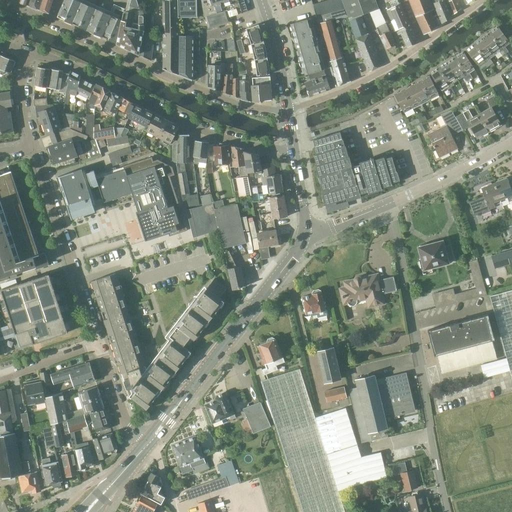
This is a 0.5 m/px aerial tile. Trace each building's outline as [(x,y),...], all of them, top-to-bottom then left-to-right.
[(29,0),(28,5),(39,10),(42,0),(29,0)] [(42,0),(39,10),(48,13),(52,0),(42,0)] [(64,0),(57,17),(117,43),(121,20),(76,0),(64,0)] [(143,9),(140,0),(128,0),(125,11),(135,11),(143,9)] [(163,68),(178,74),(178,11),(177,0),(162,0),(164,35),(163,68)] [(195,0),(177,0),(178,14),(195,14),(195,0)] [(243,12),(239,0),(201,0),(204,16),(228,9),(230,16),(243,12)] [(316,17),(324,15),(345,9),(355,38),(367,33),(361,15),(370,12),(375,26),(379,36),(386,49),(388,48),(389,50),(390,51),(395,48),(396,47),(394,45),(396,44),(387,27),(379,8),(378,8),(374,0),(329,0),(313,5),(316,17)] [(394,19),(400,31),(410,26),(400,3),(398,4),(396,0),(392,0),(389,2),(391,7),(390,8),(391,10),(388,12),(392,20),(394,19)] [(408,0),(410,4),(412,8),(424,35),(437,26),(433,16),(431,11),(433,10),(429,0),(408,0)] [(432,0),(437,14),(433,16),(437,26),(451,16),(444,0),(432,0)] [(452,15),(461,8),(457,0),(450,0),(447,2),(446,2),(452,15)] [(144,10),(135,11),(132,27),(128,48),(140,54),(143,33),(143,30),(144,10)] [(226,10),(205,16),(205,17),(212,16),(213,21),(215,20),(217,26),(230,22),(226,10)] [(124,12),(117,43),(128,48),(132,27),(135,11),(124,12)] [(326,21),(324,15),(316,17),(336,87),(350,81),(333,20),(326,21)] [(297,49),(317,44),(310,18),(290,24),(292,30),(290,34),(292,41),(296,43),(297,49)] [(251,44),(263,40),(258,24),(246,28),(251,44)] [(410,26),(400,31),(399,31),(407,48),(417,41),(410,26)] [(497,26),(489,33),(505,53),(508,51),(505,47),(510,43),(497,26)] [(152,60),(155,34),(143,33),(140,54),(152,60)] [(481,38),(494,55),(499,51),(502,56),(505,53),(489,33),(481,38)] [(369,72),(381,65),(368,34),(355,39),(369,72)] [(193,35),(178,35),(178,74),(193,80),(193,35)] [(481,38),(473,44),(489,65),(493,62),(490,58),(494,55),(481,38)] [(267,57),(263,40),(251,44),(254,59),(267,57)] [(308,74),(308,77),(314,75),(322,73),(322,74),(325,74),(323,69),(324,69),(317,44),(297,49),(299,55),(297,59),(300,66),(303,68),(305,75),(308,74)] [(466,50),(478,67),(483,63),(487,67),(489,65),(473,44),(466,50)] [(6,53),(0,50),(0,73),(3,75),(7,73),(8,72),(11,73),(16,61),(4,56),(6,53)] [(462,52),(454,57),(468,80),(471,77),(468,73),(474,70),(462,52)] [(269,74),(267,57),(254,59),(257,75),(269,74)] [(446,62),(457,80),(462,77),(465,81),(468,80),(454,57),(446,62)] [(446,62),(438,67),(450,87),(453,85),(452,83),(457,80),(446,62)] [(209,65),(208,86),(221,91),(222,73),(224,73),(224,63),(221,63),(220,65),(209,65)] [(225,63),(224,63),(224,73),(222,73),(221,91),(240,98),(239,77),(234,77),(234,74),(232,74),(233,63),(225,63)] [(35,85),(47,87),(50,68),(38,66),(35,85)] [(447,89),(450,87),(438,67),(430,73),(436,83),(440,90),(446,87),(447,89)] [(59,92),(65,93),(67,82),(65,81),(69,73),(63,72),(63,70),(50,68),(47,87),(60,89),(59,92)] [(76,95),(76,92),(80,76),(70,71),(69,73),(65,81),(67,82),(65,93),(64,103),(67,104),(69,94),(76,95)] [(322,73),(314,75),(320,93),(330,89),(325,75),(325,74),(322,74),(322,73)] [(245,100),(253,101),(252,93),(249,92),(249,81),(245,80),(245,74),(239,74),(239,77),(240,98),(245,100)] [(309,97),(320,93),(314,75),(308,77),(310,81),(304,82),(309,97)] [(94,83),(80,76),(76,92),(87,97),(89,92),(89,93),(94,83)] [(251,85),(252,93),(253,101),(261,102),(261,100),(271,99),(270,76),(252,77),(253,85),(251,85)] [(420,81),(430,100),(438,95),(429,76),(420,81)] [(411,85),(421,104),(430,100),(420,81),(411,85)] [(95,105),(103,87),(96,84),(89,100),(87,103),(90,104),(90,108),(95,109),(95,105)] [(411,85),(403,90),(413,108),(421,104),(411,85)] [(110,91),(103,87),(95,105),(102,108),(110,91)] [(413,108),(403,90),(394,94),(403,113),(413,108)] [(0,93),(0,113),(8,112),(7,106),(12,105),(10,92),(0,93)] [(123,97),(112,92),(105,108),(111,111),(109,116),(113,118),(123,97)] [(478,114),(488,132),(500,125),(494,113),(501,109),(494,96),(486,100),(490,108),(478,114)] [(133,103),(124,98),(118,109),(115,115),(124,119),(133,103)] [(50,132),(51,134),(62,131),(53,104),(47,104),(35,106),(37,118),(41,116),(47,134),(50,132)] [(153,113),(135,104),(129,117),(147,126),(153,113)] [(451,136),(462,130),(455,117),(451,110),(441,114),(446,125),(427,134),(438,157),(457,148),(451,136)] [(468,110),(455,117),(462,130),(469,126),(476,138),(488,132),(478,114),(472,118),(468,110)] [(8,112),(0,113),(0,133),(13,131),(10,112),(8,112)] [(179,126),(156,114),(147,131),(170,143),(179,126)] [(86,118),(86,134),(88,136),(93,138),(94,125),(94,118),(86,118)] [(420,123),(418,118),(408,123),(410,127),(420,123)] [(62,119),(66,129),(70,128),(71,129),(72,120),(62,119)] [(96,139),(96,140),(115,137),(113,128),(113,127),(100,129),(99,124),(94,125),(93,138),(96,139)] [(66,129),(62,131),(51,134),(54,144),(49,146),(55,163),(77,156),(73,143),(87,139),(88,136),(86,134),(71,129),(70,128),(66,129)] [(124,128),(113,128),(115,137),(115,139),(116,139),(120,138),(122,137),(122,134),(124,128)] [(360,166),(355,167),(352,168),(352,166),(351,167),(348,156),(345,146),(344,146),(340,132),(319,138),(319,139),(313,141),(314,147),(313,148),(315,154),(313,155),(316,165),(314,166),(322,193),(321,194),(325,208),(359,198),(359,195),(367,192),(368,194),(382,190),(381,188),(392,185),(392,183),(401,181),(398,172),(397,173),(393,158),(386,160),(385,158),(375,161),(374,159),(359,164),(360,166)] [(178,135),(178,140),(179,178),(181,194),(185,207),(199,205),(198,194),(189,195),(186,169),(184,169),(183,162),(189,162),(189,134),(178,135)] [(104,139),(98,141),(100,148),(106,146),(104,139)] [(205,163),(206,158),(207,158),(209,141),(196,140),(193,164),(198,164),(198,163),(205,163)] [(214,146),(215,163),(215,167),(219,167),(219,164),(230,163),(228,145),(220,143),(219,146),(214,146)] [(251,196),(247,173),(243,151),(243,149),(231,146),(233,167),(239,166),(240,177),(236,178),(240,198),(251,196)] [(120,157),(132,153),(130,147),(108,154),(112,166),(122,163),(120,157)] [(259,155),(243,151),(247,173),(255,172),(255,174),(261,173),(264,186),(267,185),(266,177),(269,177),(267,164),(261,165),(259,155)] [(128,195),(142,240),(184,227),(170,179),(174,177),(173,170),(152,161),(150,155),(93,173),(103,204),(128,195)] [(57,169),(71,217),(94,209),(78,161),(57,169)] [(273,163),(267,164),(269,177),(266,177),(267,185),(269,194),(283,192),(280,174),(275,175),(273,163)] [(0,281),(9,279),(8,275),(16,272),(17,273),(24,270),(34,267),(35,270),(48,265),(49,265),(47,260),(45,253),(39,255),(35,256),(34,251),(37,250),(29,227),(26,228),(25,223),(26,222),(23,213),(22,214),(20,209),(22,208),(19,199),(17,200),(16,195),(17,195),(14,185),(13,186),(11,181),(13,181),(10,172),(11,172),(11,171),(0,174),(0,281)] [(507,178),(494,183),(500,200),(507,197),(508,201),(511,199),(511,189),(511,190),(507,178)] [(494,202),(500,200),(494,183),(481,188),(484,196),(469,202),(474,215),(481,212),(483,215),(490,211),(489,209),(495,206),(494,202)] [(210,194),(200,196),(202,205),(212,202),(210,194)] [(283,195),(270,197),(273,219),(286,216),(283,195)] [(214,210),(225,207),(223,200),(213,202),(214,210)] [(238,204),(225,207),(214,210),(223,248),(246,243),(238,204)] [(193,236),(209,233),(218,231),(212,205),(187,210),(193,236)] [(261,259),(267,258),(270,257),(268,246),(278,244),(276,230),(257,233),(261,259)] [(420,248),(423,259),(419,260),(422,270),(448,262),(448,260),(453,258),(449,246),(444,248),(443,242),(428,246),(428,244),(420,246),(421,248),(420,248)] [(511,249),(491,256),(495,268),(511,262),(511,249)] [(233,290),(241,288),(240,286),(245,285),(241,265),(236,266),(228,251),(224,252),(233,290)] [(477,289),(455,295),(453,288),(432,294),(436,308),(486,294),(476,260),(469,262),(477,289)] [(54,289),(54,288),(49,274),(47,274),(46,274),(46,275),(33,279),(33,278),(32,279),(30,280),(29,280),(29,281),(22,283),(21,282),(20,283),(21,283),(18,284),(18,283),(17,284),(4,288),(3,288),(1,289),(6,304),(5,304),(6,305),(10,318),(10,319),(11,319),(13,327),(0,331),(0,337),(15,333),(16,333),(20,347),(33,343),(33,344),(34,343),(36,342),(51,338),(52,337),(65,333),(66,333),(68,332),(63,318),(63,317),(63,316),(63,317),(59,303),(59,302),(58,302),(54,289)] [(227,288),(214,279),(169,336),(173,339),(151,368),(140,359),(112,274),(91,281),(126,389),(128,390),(130,389),(131,392),(129,396),(146,410),(191,352),(183,346),(190,337),(194,340),(224,302),(219,298),(227,288)] [(376,275),(360,279),(360,278),(359,277),(358,277),(357,277),(356,277),(355,278),(355,279),(355,280),(345,283),(347,288),(341,289),(344,303),(347,302),(348,303),(349,304),(349,305),(350,305),(351,305),(352,306),(353,306),(354,305),(355,305),(356,304),(357,303),(357,302),(357,301),(357,300),(367,297),(369,306),(383,303),(381,294),(397,291),(394,276),(378,280),(376,275)] [(321,290),(318,289),(314,290),(312,292),(312,295),(302,297),(306,314),(312,313),(313,319),(327,315),(321,290)] [(484,377),(510,371),(511,377),(511,289),(490,296),(506,357),(480,364),(484,377)] [(435,356),(437,356),(442,374),(497,358),(492,340),(495,340),(488,314),(428,331),(435,356)] [(260,360),(263,359),(267,368),(262,370),(264,374),(277,369),(276,365),(285,361),(276,338),(258,345),(261,354),(258,355),(260,360)] [(341,378),(334,347),(317,351),(325,382),(341,378)] [(74,387),(95,380),(89,362),(51,374),(54,383),(71,378),(74,387)] [(344,511),(338,491),(368,481),(387,477),(384,465),(381,452),(361,457),(345,408),(315,418),(299,369),(261,381),(302,511),(344,511)] [(50,385),(47,371),(40,373),(43,386),(50,385)] [(384,415),(391,414),(392,416),(414,411),(409,391),(407,392),(405,384),(407,383),(405,373),(384,379),(384,382),(377,384),(374,375),(355,379),(357,389),(353,390),(364,432),(367,441),(387,436),(385,428),(387,428),(385,418),(384,415)] [(45,402),(44,397),(40,380),(23,383),(24,391),(25,390),(26,395),(25,395),(27,405),(34,403),(35,404),(45,402)] [(0,476),(0,479),(19,475),(22,491),(31,489),(32,492),(40,490),(37,471),(30,473),(28,461),(20,463),(15,433),(13,433),(9,416),(8,411),(9,411),(5,390),(4,386),(0,387),(0,476)] [(62,392),(44,397),(45,402),(50,425),(91,412),(104,408),(97,386),(77,392),(83,408),(66,414),(62,392)] [(327,402),(347,397),(344,386),(324,391),(327,402)] [(234,415),(235,415),(226,394),(223,392),(217,395),(215,398),(216,400),(205,404),(212,423),(229,416),(231,420),(235,418),(234,415)] [(270,426),(260,401),(243,408),(253,432),(270,426)] [(97,430),(109,426),(104,408),(91,412),(97,430)] [(30,430),(27,413),(20,414),(24,432),(30,430)] [(60,422),(60,423),(62,435),(88,427),(84,415),(60,422)] [(62,435),(60,423),(51,424),(55,447),(64,445),(62,435)] [(98,459),(99,459),(108,456),(107,454),(115,452),(117,448),(112,433),(92,439),(98,459)] [(205,462),(200,450),(197,441),(195,436),(172,445),(183,474),(192,470),(193,474),(209,468),(206,462),(205,462)] [(73,450),(73,453),(77,470),(86,468),(85,466),(94,464),(92,456),(91,456),(89,447),(73,450)] [(61,455),(65,476),(78,474),(77,470),(73,453),(61,455)] [(44,485),(62,481),(58,461),(50,463),(49,461),(42,462),(43,465),(40,465),(44,485)] [(217,466),(222,479),(186,490),(189,500),(239,483),(231,461),(217,466)] [(161,504),(165,496),(158,493),(163,485),(158,482),(160,477),(152,473),(141,493),(161,504)] [(137,502),(133,509),(137,511),(151,511),(156,504),(141,495),(140,496),(138,496),(136,500),(137,502)] [(426,511),(426,509),(424,509),(420,495),(409,497),(412,511),(426,511)] [(200,511),(214,511),(211,500),(198,503),(200,511)]
